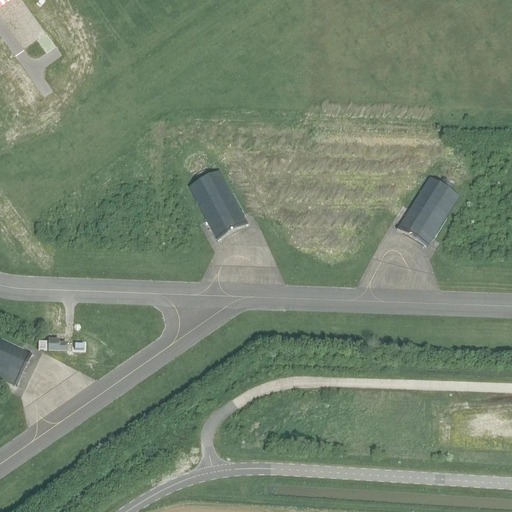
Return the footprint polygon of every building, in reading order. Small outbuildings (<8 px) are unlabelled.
[(188,188),(206,222),(217,243),(249,226),(243,216),(242,213),(243,213),(242,210),(241,211),(220,172),(211,177),(208,171),(195,177),(198,183),(188,188)] [(397,231),(426,249),(433,239),(435,235),(459,197),(450,192),(454,186),(442,178),(438,184),(429,178),(409,211),(397,231)] [(0,379),(17,387),(32,356),(21,350),(19,349),(19,348),(17,347),(16,348),(0,340),(0,379)] [(48,351),(66,352),(66,350),(66,344),(62,344),(59,344),(58,344),(58,341),(48,341),(48,345),(48,351)] [(37,351),(46,351),(46,345),(46,343),(38,343),(38,348),(37,351)]
